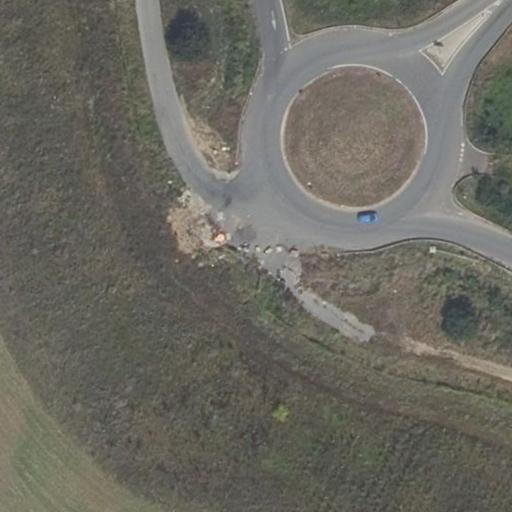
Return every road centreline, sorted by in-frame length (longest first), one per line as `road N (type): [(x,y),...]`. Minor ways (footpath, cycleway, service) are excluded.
road 1 (track): [(297,216),(283,239),(282,269),(327,315),(390,345),(511,375)]
road 2 (tertiary): [(282,75),(257,133),(274,193),(297,216),(355,232),(410,211)]
road 3 (track): [(144,0),(165,99),(199,180),(245,199),(274,193)]
road 4 (tertiary): [(493,0),(442,32),(380,51)]
road 5 (tertiary): [(410,211),(442,160),(434,97)]
